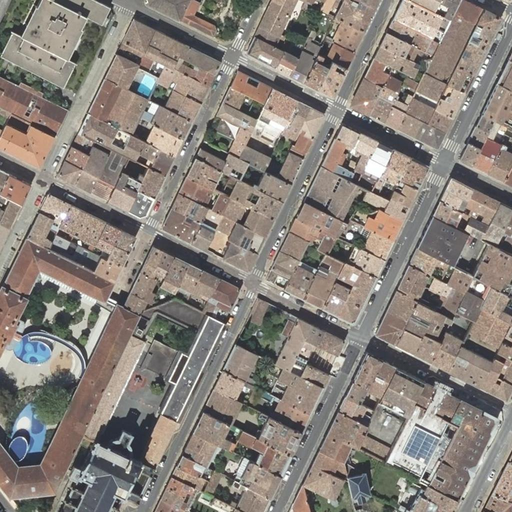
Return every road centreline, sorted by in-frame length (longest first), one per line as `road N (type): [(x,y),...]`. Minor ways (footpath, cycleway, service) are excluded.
road 1 (residential): [(252,283),(142,511)]
road 2 (residential): [(359,337),(444,162)]
road 3 (residential): [(336,108),(252,283)]
road 4 (residential): [(45,179),(130,5)]
road 5 (residential): [(274,511),(359,337)]
road 6 (residential): [(149,231),(233,57)]
road 7 (residential): [(511,415),(359,337)]
road 8 (residential): [(444,162),(511,24)]
road 9 (residential): [(336,108),(444,162)]
road 10 (residential): [(389,0),(336,108)]
